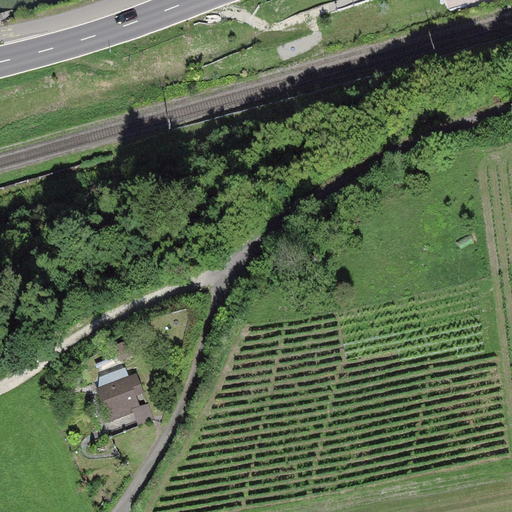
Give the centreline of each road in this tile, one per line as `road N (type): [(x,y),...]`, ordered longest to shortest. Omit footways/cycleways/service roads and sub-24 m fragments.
road 1 (track): [(228,271),(291,215),(358,173),(511,108)]
road 2 (track): [(120,511),(179,415),(228,271)]
road 3 (track): [(0,387),(102,323),(228,271)]
road 4 (primary): [(0,61),(190,0)]
road 5 (track): [(339,511),(511,475)]
